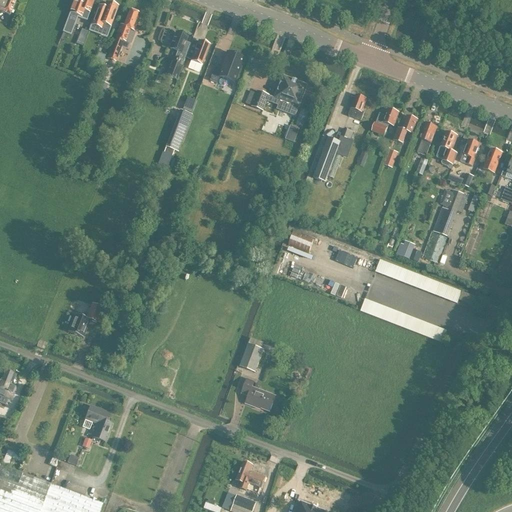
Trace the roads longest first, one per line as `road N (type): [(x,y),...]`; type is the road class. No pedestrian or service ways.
road 1 (unclassified): [(0,344),(381,488),(398,477),(511,291)]
road 2 (tertiary): [(368,59),(209,0)]
road 3 (tertiary): [(368,59),(511,113)]
